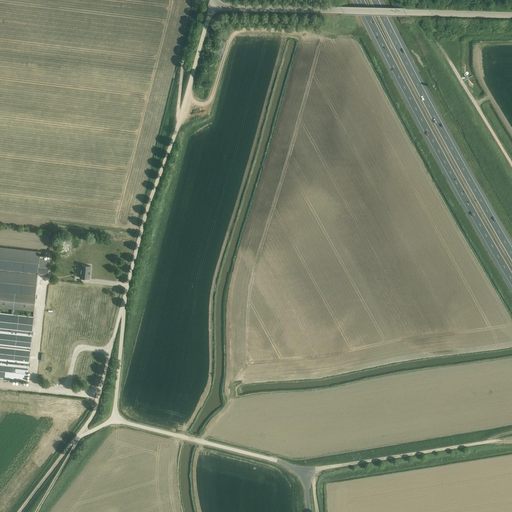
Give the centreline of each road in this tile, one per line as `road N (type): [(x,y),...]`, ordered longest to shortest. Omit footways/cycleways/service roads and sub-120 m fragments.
road 1 (motorway): [(360,0),(511,280)]
road 2 (unclassified): [(122,304),(213,7)]
road 3 (motorway): [(511,254),(374,0)]
road 4 (unclassified): [(306,473),(113,419)]
road 5 (unclassified): [(306,473),(499,440)]
road 6 (tertiary): [(213,7),(405,13)]
road 7 (unclassified): [(113,419),(76,437),(93,414),(122,304)]
road 8 (unclassified): [(511,162),(436,42)]
